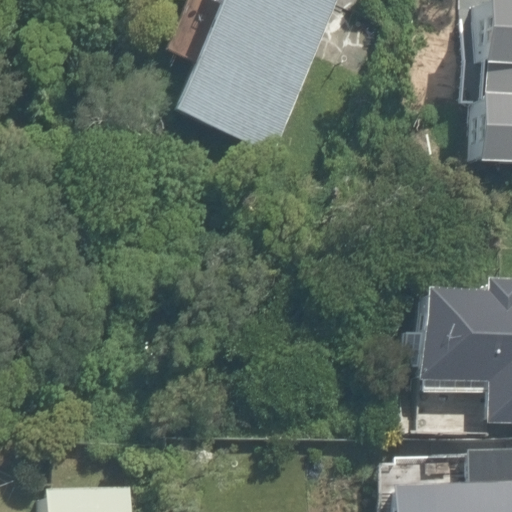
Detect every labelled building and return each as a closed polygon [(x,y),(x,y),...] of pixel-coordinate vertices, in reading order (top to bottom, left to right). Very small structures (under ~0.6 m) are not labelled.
[(323,0),(185,0),(141,113),(261,160),(323,0)] [(511,3),(463,3),(462,71),(466,73),(467,99),(462,99),(461,135),(511,138),(511,3)] [(509,284),(469,283),(468,296),(405,295),(405,336),(396,335),(397,370),(405,371),(404,385),(476,388),(475,428),(511,428),(511,297),(509,297),(509,284)] [(458,487),(378,490),(379,511),(511,511),(511,484),(509,484),(508,451),(457,452),(458,487)] [(121,511),(121,493),(8,497),(8,511),(121,511)]
